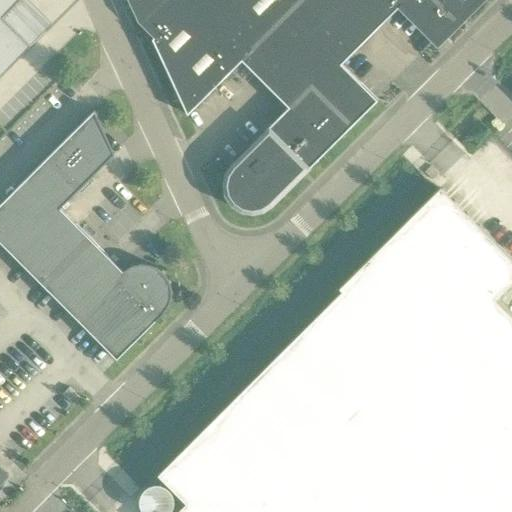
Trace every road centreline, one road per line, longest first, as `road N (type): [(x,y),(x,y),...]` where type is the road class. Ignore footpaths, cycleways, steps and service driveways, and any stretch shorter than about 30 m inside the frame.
road 1 (unclassified): [(232,288),(511,13)]
road 2 (unclassified): [(96,0),(232,288)]
road 3 (unclassified): [(24,511),(45,477),(232,288)]
